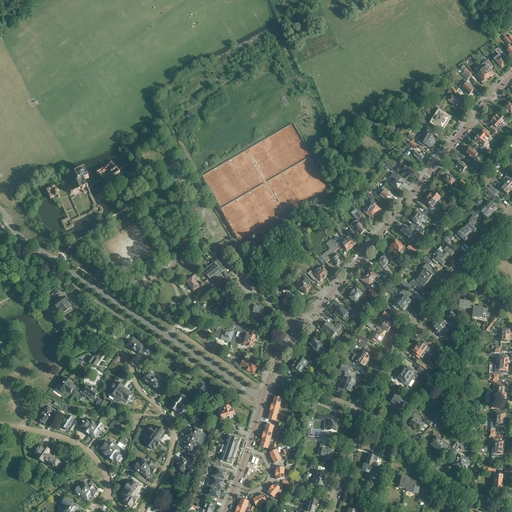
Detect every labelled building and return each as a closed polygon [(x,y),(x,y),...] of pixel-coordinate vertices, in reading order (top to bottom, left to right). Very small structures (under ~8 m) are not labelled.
[(504,56),(498,49),(495,51),(499,56),(494,59),(501,68),(502,68),(504,66),(506,64),(504,62),(503,60),(503,61),(501,58),(504,56)] [(490,71),(489,69),(493,67),(488,61),(480,67),(489,78),(489,77),(490,76),(490,77),(493,75),(492,75),(493,74),(494,73),(491,70),(490,71)] [(471,74),(465,69),(466,68),(463,65),(460,68),(463,71),(469,76),(471,74)] [(488,78),(489,78),(479,66),(474,69),(478,74),(476,75),(481,82),(483,81),(484,81),(485,81),(486,80),(486,79),(488,78)] [(472,87),(466,81),(464,84),(465,85),(462,87),(464,89),(463,90),(466,93),(465,94),(468,96),(469,95),(473,91),(473,89),(471,88),(472,87)] [(457,92),(452,87),(450,85),(448,87),(450,90),(447,93),(449,94),(448,96),(448,97),(449,98),(447,101),(453,105),(452,107),(455,109),(456,107),(457,107),(457,106),(458,107),(459,104),(460,102),(455,98),(456,97),(455,96),(455,95),(454,94),(457,92)] [(447,110),(441,106),(434,117),(436,118),(445,124),(446,122),(447,121),(448,120),(448,119),(448,118),(448,117),(446,115),(445,116),(444,116),(445,116),(443,115),(444,113),(445,113),(447,110)] [(498,114),(494,119),(504,127),(510,119),(505,115),(503,117),(502,116),(501,117),(498,114)] [(444,126),(445,124),(436,118),(435,120),(434,120),(432,123),(434,124),(437,127),(438,127),(441,129),(442,128),(443,128),(443,127),(443,126),(444,126)] [(504,127),(494,119),(490,123),(493,125),(490,129),(495,133),(498,130),(500,131),(504,127)] [(432,129),(425,124),(423,123),(421,126),(427,129),(423,136),(434,144),(436,141),(435,141),(437,138),(429,133),(432,129)] [(386,127),(393,132),(396,129),(389,124),(386,127)] [(480,135),(479,135),(487,141),(488,140),(490,141),(492,138),(491,137),(491,136),(490,137),(487,134),(488,134),(487,133),(487,134),(484,131),(480,135)] [(498,136),(506,143),(507,143),(511,136),(511,134),(507,140),(500,134),(498,136)] [(489,142),(487,141),(479,135),(480,136),(476,141),(478,143),(479,142),(480,143),(479,143),(480,143),(483,146),(485,147),(489,142)] [(434,144),(423,136),(418,143),(424,147),(425,145),(430,148),(432,146),(434,144)] [(411,152),(414,154),(412,156),(420,162),(424,157),(422,156),(422,155),(419,153),(416,151),(415,152),(412,149),(411,148),(410,148),(405,154),(408,157),(411,152)] [(478,154),(470,148),(470,149),(469,149),(468,150),(468,151),(466,154),(474,161),(476,158),(475,157),(478,154)] [(110,162),(115,169),(110,172),(114,177),(120,173),(118,170),(117,168),(112,161),(110,162)] [(461,164),(459,162),(454,167),(458,171),(461,173),(462,172),(464,170),(467,172),(470,168),(477,174),(478,172),(471,166),(470,168),(467,166),(462,162),(461,164)] [(109,174),(106,171),(110,167),(107,164),(97,172),(103,178),(109,174)] [(404,166),(402,164),(398,169),(400,171),(408,177),(412,172),(410,171),(407,168),(406,168),(404,166)] [(92,213),(94,212),(94,213),(95,214),(97,214),(98,215),(100,214),(101,213),(102,212),(102,210),(102,208),(102,207),(101,206),(99,205),(98,205),(97,205),(92,195),(89,190),(90,189),(89,189),(88,188),(88,187),(84,179),(89,177),(85,168),(75,172),(78,178),(77,180),(77,181),(57,190),(55,186),(47,190),(51,199),(58,196),(58,198),(65,212),(65,213),(68,218),(67,218),(61,221),(62,222),(61,222),(62,223),(64,228),(64,229),(65,229),(66,230),(71,227),(71,228),(72,227),(73,226),(73,225),(73,224),(73,223),(72,222),(73,222),(92,213)] [(389,178),(391,180),(389,183),(391,184),(398,190),(399,190),(400,189),(400,188),(400,187),(402,185),(397,182),(400,179),(394,173),(389,178)] [(451,177),(448,175),(447,177),(446,177),(445,178),(444,179),(444,180),(447,183),(445,186),(449,189),(451,186),(453,188),(456,183),(450,178),(451,177)] [(506,179),(503,183),(504,184),(511,190),(511,188),(511,180),(509,178),(509,179),(508,179),(507,181),(506,179)] [(498,188),(500,190),(503,192),(503,191),(504,192),(507,194),(510,192),(511,190),(504,184),(503,183),(503,182),(498,188)] [(381,200),(383,199),(384,199),(387,202),(388,201),(388,202),(390,200),(389,200),(389,199),(390,200),(391,198),(387,194),(389,191),(383,186),(379,191),(378,191),(377,192),(376,193),(375,194),(376,195),(375,195),(381,200)] [(488,189),(490,190),(495,195),(497,193),(490,186),(488,189)] [(485,191),(489,194),(494,198),(496,196),(487,188),(485,191)] [(430,194),(428,196),(436,203),(440,198),(435,194),(436,193),(434,191),(433,192),(431,194),(430,194)] [(434,207),(437,204),(436,203),(428,196),(426,199),(427,199),(425,202),(424,203),(429,207),(430,208),(430,209),(431,209),(431,210),(432,210),(433,210),(433,209),(434,209),(434,208),(434,207)] [(372,200),(366,207),(377,215),(378,213),(379,212),(380,212),(380,211),(380,210),(377,207),(375,205),(376,204),(372,200)] [(485,207),(492,213),(497,208),(497,207),(497,206),(495,204),(494,205),(490,201),(485,207)] [(375,217),(377,215),(366,207),(363,211),(366,214),(369,217),(372,220),(373,219),(374,219),(375,218),(375,217)] [(487,218),(492,213),(485,207),(480,213),(487,219),(488,219),(487,218)] [(417,210),(414,215),(422,221),(424,223),(426,220),(426,221),(428,219),(417,210)] [(282,228),(286,226),(285,224),(293,220),(292,217),(294,216),(292,213),(290,215),(278,222),(280,226),(278,227),(280,230),(283,228),(282,228)] [(420,224),(422,221),(414,215),(410,219),(419,226),(416,230),(421,235),(424,231),(420,225),(420,224)] [(477,219),(473,215),(472,217),(472,218),(471,220),(469,221),(468,223),(467,224),(466,225),(467,226),(464,229),(469,234),(472,231),(473,233),(476,230),(473,227),(473,226),(477,223),(475,221),(477,219)] [(359,222),(354,226),(360,234),(365,230),(359,222)] [(202,227),(197,230),(199,235),(198,238),(196,246),(197,246),(196,250),(192,253),(196,258),(202,253),(203,248),(204,248),(204,246),(205,246),(207,245),(207,243),(206,242),(205,241),(205,240),(205,239),(206,234),(202,227)] [(406,230),(404,228),(400,232),(406,237),(405,238),(410,243),(414,238),(412,237),(415,234),(411,230),(409,232),(407,229),(406,230)] [(466,237),(469,234),(464,229),(463,228),(455,236),(459,240),(461,238),(461,239),(462,239),(465,242),(467,239),(466,237)] [(343,238),(351,248),(353,247),(356,244),(353,241),(357,238),(350,230),(348,232),(347,234),(343,238)] [(189,234),(181,239),(183,243),(191,239),(189,234)] [(350,250),(351,248),(343,238),(334,244),(338,249),(340,251),(344,248),(346,252),(349,249),(350,250)] [(338,249),(334,244),(331,240),(326,244),(331,251),(326,255),(325,253),(320,257),(326,263),(326,262),(328,261),(331,259),(336,266),(341,262),(340,260),(338,257),(337,257),(334,252),(338,249)] [(403,247),(395,241),(393,243),(392,243),(391,244),(391,245),(390,247),(393,249),(394,248),(399,252),(400,253),(405,247),(403,246),(403,247)] [(450,250),(450,249),(452,248),(449,245),(444,250),(441,247),(441,246),(437,250),(446,258),(449,255),(451,256),(453,253),(450,250)] [(416,251),(409,246),(407,248),(416,255),(417,254),(415,252),(416,251)] [(443,261),(446,258),(437,250),(433,255),(435,256),(432,260),(437,264),(438,262),(439,262),(442,266),(445,262),(443,261)] [(380,259),(387,265),(389,262),(390,263),(392,261),(384,254),(383,256),(382,256),(381,256),(380,258),(380,259)] [(385,267),(387,265),(380,259),(379,259),(378,259),(377,261),(378,261),(377,262),(376,264),(385,271),(387,269),(386,268),(385,267)] [(226,266),(221,260),(218,262),(217,261),(203,271),(209,279),(214,275),(216,277),(225,270),(223,268),(226,266)] [(420,275),(428,282),(431,278),(431,277),(432,276),(430,274),(432,272),(430,271),(432,268),(426,263),(421,270),(422,272),(419,275),(420,275)] [(319,269),(318,270),(325,278),(326,277),(326,276),(327,276),(328,275),(328,274),(329,274),(323,267),(320,269),(319,269)] [(325,278),(318,270),(316,269),(312,273),(310,271),(308,274),(314,281),(315,279),(318,283),(320,282),(320,281),(321,281),(322,281),(322,280),(323,279),(323,280),(325,278)] [(367,275),(366,276),(373,281),(375,279),(376,280),(378,278),(370,271),(369,273),(368,273),(367,273),(366,274),(367,275)] [(423,288),(428,282),(420,275),(418,278),(415,277),(412,281),(411,280),(409,283),(415,288),(417,285),(419,287),(421,286),(423,288)] [(375,283),(373,281),(366,276),(365,276),(363,278),(364,278),(364,279),(363,280),(371,287),(375,283)] [(200,287),(192,277),(186,282),(193,292),(200,287)] [(302,283),(300,284),(298,288),(300,289),(306,294),(307,293),(308,293),(308,292),(308,291),(310,289),(307,287),(310,283),(305,278),(302,283)] [(401,279),(399,282),(409,290),(411,287),(401,279)] [(354,289),(352,293),(360,299),(362,297),(364,299),(366,296),(360,291),(358,289),(358,290),(356,288),(355,290),(354,289)] [(368,291),(372,294),(376,298),(379,295),(370,288),(368,291)] [(50,296),(53,301),(60,295),(57,291),(50,296)] [(287,292),(286,294),(285,297),(282,302),(284,303),(284,304),(285,305),(286,305),(287,305),(293,296),(287,292)] [(360,299),(352,293),(349,296),(350,296),(348,297),(350,299),(352,301),(354,302),(353,304),(356,306),(359,302),(358,302),(360,299)] [(404,295),(400,300),(407,306),(411,301),(407,298),(408,297),(405,294),(404,295)] [(54,306),(54,308),(55,310),(57,310),(58,309),(58,310),(59,309),(63,315),(72,308),(71,308),(72,307),(72,306),(71,304),(69,304),(68,303),(64,298),(54,305),(55,305),(54,306)] [(474,307),(475,300),(471,299),(471,302),(468,301),(468,300),(465,300),(465,301),(460,300),(459,307),(470,308),(473,309),(474,307)] [(407,306),(400,300),(396,305),(394,308),(397,311),(399,308),(403,311),(404,310),(404,311),(406,308),(405,308),(407,306)] [(255,316),(256,314),(256,313),(262,314),(264,308),(262,308),(263,306),(259,305),(259,307),(255,306),(256,303),(249,301),(247,307),(252,308),(252,307),(254,308),(253,312),(253,311),(252,315),(255,316)] [(347,310),(358,320),(362,315),(351,307),(350,306),(347,310)] [(484,308),(474,307),(473,309),(472,317),(481,318),(485,320),(486,316),(485,316),(486,316),(490,316),(490,314),(486,313),(486,309),(483,308),(484,308)] [(342,309),(340,308),(338,310),(337,310),(336,311),(336,312),(334,315),(337,318),(339,315),(343,319),(346,316),(348,314),(345,312),(346,312),(342,309)] [(391,316),(385,311),(382,315),(388,320),(391,316)] [(439,321),(437,323),(443,329),(448,325),(448,324),(446,321),(445,322),(441,318),(441,319),(440,318),(438,320),(439,321)] [(385,321),(381,328),(379,330),(380,331),(385,334),(387,332),(391,327),(392,326),(390,325),(391,323),(388,322),(387,323),(385,321)] [(343,327),(336,322),(332,327),(327,323),(322,329),(332,337),(336,332),(338,333),(343,327)] [(433,327),(432,327),(436,331),(435,332),(438,335),(440,337),(446,332),(443,329),(437,323),(435,325),(434,324),(432,326),(433,327)] [(498,336),(501,336),(510,337),(510,336),(511,336),(511,330),(508,330),(508,329),(501,328),(502,327),(498,327),(498,330),(499,330),(498,336)] [(252,331),(242,328),(239,338),(243,339),(254,342),(255,340),(254,339),(255,338),(255,337),(255,336),(256,332),(254,332),(254,331),(252,331)] [(231,343),(231,342),(234,331),(224,329),(221,340),(224,341),(224,338),(229,339),(228,342),(231,343)] [(384,337),(385,334),(380,331),(379,333),(375,331),(370,339),(376,342),(377,340),(380,343),(384,337)] [(130,344),(128,346),(130,347),(136,352),(139,354),(139,353),(143,355),(146,350),(145,350),(147,347),(144,345),(133,337),(129,342),(130,344)] [(316,341),(314,339),(312,341),(311,341),(309,343),(310,344),(309,344),(314,348),(313,348),(317,352),(320,348),(321,349),(325,344),(318,338),(316,341)] [(253,344),(254,342),(243,339),(242,341),(241,344),(243,345),(242,345),(247,346),(252,348),(252,347),(253,346),(253,345),(253,344)] [(367,344),(365,343),(359,339),(357,342),(359,344),(359,345),(364,349),(367,344)] [(419,342),(415,347),(423,353),(424,353),(426,351),(428,352),(429,349),(429,348),(426,346),(426,347),(419,342)] [(220,346),(216,343),(211,350),(215,353),(220,346)] [(420,357),(423,353),(415,347),(412,351),(413,352),(412,354),(419,359),(420,357)] [(452,353),(446,348),(443,351),(449,356),(452,353)] [(356,355),(367,362),(368,359),(370,360),(371,358),(370,357),(370,356),(370,355),(368,354),(368,355),(366,354),(367,353),(363,351),(363,352),(361,355),(357,353),(356,355)] [(355,354),(352,360),(356,362),(356,363),(359,366),(360,365),(364,367),(365,367),(367,365),(366,364),(367,362),(356,355),(355,354)] [(500,355),(499,364),(508,365),(508,364),(509,363),(509,361),(508,361),(508,358),(505,358),(505,355),(500,355)] [(295,362),(303,368),(303,367),(305,365),(306,366),(308,363),(308,362),(309,362),(311,359),(308,358),(306,361),(299,357),(297,359),(296,359),(295,361),(295,362)] [(256,367),(251,363),(250,364),(244,360),(240,366),(246,369),(245,370),(249,372),(250,371),(252,372),(253,372),(256,368),(256,367)] [(305,368),(303,367),(303,368),(295,362),(293,364),(294,364),(293,365),(292,366),(292,367),(291,368),(294,371),(295,370),(300,373),(302,370),(303,371),(305,368)] [(499,364),(496,364),(496,373),(502,374),(502,373),(505,373),(506,373),(506,371),(508,371),(508,365),(499,364)] [(403,370),(402,372),(412,379),(417,372),(410,367),(409,369),(406,366),(405,367),(404,367),(403,369),(403,370)] [(150,372),(144,381),(157,390),(162,383),(158,380),(160,379),(150,372)] [(408,386),(412,379),(402,372),(401,374),(399,374),(398,376),(398,378),(401,380),(401,382),(408,386)] [(351,379),(351,378),(353,375),(349,373),(347,378),(345,381),(343,380),(342,382),(353,387),(354,384),(355,384),(356,382),(355,382),(355,381),(351,379)] [(57,391),(63,395),(64,393),(68,396),(69,394),(70,394),(73,388),(75,386),(71,383),(66,379),(57,391)] [(115,399),(123,387),(118,383),(116,385),(113,382),(107,390),(111,393),(109,395),(115,399)] [(353,387),(342,382),(340,382),(337,391),(341,393),(342,390),(346,392),(346,391),(351,393),(351,392),(352,390),(352,389),(353,387)] [(202,383),(198,390),(209,398),(214,391),(202,383)] [(496,392),(506,392),(508,391),(508,389),(507,389),(507,386),(504,386),(504,383),(495,383),(494,392),(496,392)] [(83,394),(92,400),(93,398),(94,399),(98,393),(88,386),(88,387),(85,385),(82,390),(85,392),(83,394)] [(120,402),(122,400),(125,402),(126,400),(127,401),(131,395),(130,395),(131,393),(123,387),(115,399),(120,402)] [(492,392),(491,402),(496,402),(496,398),(497,398),(506,399),(506,392),(496,392),(494,392),(492,392)] [(181,414),(189,403),(177,394),(174,399),(177,401),(172,408),(177,412),(178,412),(181,414)] [(396,394),(393,398),(392,398),(391,398),(391,399),(391,400),(391,401),(391,402),(401,409),(405,403),(408,405),(411,401),(407,398),(405,400),(396,394)] [(47,409),(39,421),(44,425),(51,416),(52,417),(56,412),(49,406),(47,409)] [(231,411),(229,406),(219,409),(222,419),(229,417),(230,419),(234,418),(233,416),(233,415),(232,410),(231,411)] [(494,411),(494,414),(493,414),(493,415),(493,416),(493,417),(493,418),(493,419),(493,420),(496,420),(505,420),(506,419),(506,417),(505,417),(505,414),(501,414),(502,411),(494,411)] [(420,418),(415,414),(411,418),(413,420),(410,424),(415,428),(415,429),(418,431),(423,425),(423,424),(418,420),(420,418)] [(332,416),(326,416),(324,416),(323,415),(321,415),(320,415),(318,415),(317,419),(319,420),(320,420),(322,420),(323,421),(325,421),(325,422),(326,422),(326,426),(324,426),(324,431),(336,431),(336,422),(334,422),(334,419),(332,419),(332,416)] [(70,431),(76,422),(68,416),(61,426),(67,430),(68,430),(70,431)] [(84,431),(89,435),(96,425),(91,421),(90,423),(86,420),(82,427),(85,430),(84,431)] [(98,423),(96,425),(89,435),(95,439),(104,426),(98,423)] [(159,440),(165,431),(159,427),(159,428),(157,426),(155,429),(152,427),(148,433),(149,433),(159,440)] [(191,431),(190,434),(189,433),(187,437),(189,438),(199,445),(203,440),(201,438),(204,435),(195,429),(193,432),(191,431)] [(429,443),(435,449),(443,440),(434,432),(432,434),(435,437),(429,443)] [(147,440),(145,443),(152,449),(152,448),(154,450),(156,447),(157,447),(161,441),(159,440),(149,433),(148,433),(145,439),(147,440)] [(229,443),(237,446),(239,440),(231,437),(228,436),(228,439),(230,439),(229,443)] [(463,441),(459,446),(461,448),(463,445),(465,446),(467,444),(470,440),(467,437),(463,441)] [(195,451),(197,452),(201,446),(199,445),(189,438),(187,441),(186,444),(187,445),(185,448),(193,454),(195,451)] [(494,443),(494,448),(503,448),(503,447),(504,447),(504,445),(503,445),(503,442),(500,442),(500,439),(492,438),(492,443),(494,443)] [(450,446),(443,440),(435,449),(441,454),(445,449),(447,451),(450,448),(450,446)] [(106,441),(100,450),(103,452),(102,454),(107,457),(108,458),(116,445),(111,441),(110,443),(106,441)] [(229,443),(227,449),(235,452),(237,446),(229,443)] [(116,445),(108,458),(113,461),(114,460),(117,463),(123,454),(120,452),(122,449),(116,445),(117,445),(116,445)] [(37,458),(43,462),(48,454),(50,451),(45,448),(44,448),(40,446),(35,454),(39,456),(37,458)] [(367,460),(366,465),(372,467),(373,461),(377,462),(379,455),(381,456),(383,450),(377,448),(375,454),(373,453),(372,455),(369,454),(368,457),(367,457),(366,460),(367,460)] [(494,448),(492,448),(491,457),(499,458),(499,455),(503,455),(503,448),(494,448)] [(225,455),(233,458),(235,452),(227,449),(225,455)] [(327,457),(326,459),(331,460),(332,458),(333,452),(331,452),(331,450),(328,449),(328,450),(321,449),(321,450),(322,450),(321,455),(327,457)] [(271,458),(272,458),(279,455),(276,450),(269,453),(270,456),(271,458)] [(53,466),(56,469),(60,463),(48,454),(43,462),(52,468),(53,466)] [(231,464),(233,458),(225,455),(223,459),(221,458),(220,460),(223,461),(231,464)] [(281,460),(279,455),(272,458),(272,459),(272,460),(272,461),(273,461),(274,464),(281,460)] [(465,461),(464,462),(458,468),(458,469),(463,473),(467,469),(466,468),(469,465),(467,463),(473,456),(470,455),(465,461)] [(190,473),(194,467),(192,466),(194,463),(186,457),(184,460),(182,459),(180,462),(178,464),(180,465),(177,469),(186,475),(188,472),(190,473)] [(458,469),(458,468),(464,462),(458,457),(454,462),(455,463),(453,465),(458,469)] [(144,460),(140,465),(152,474),(156,469),(144,460)] [(138,464),(134,469),(147,478),(148,475),(151,477),(152,474),(140,465),(138,464)] [(371,469),(372,467),(366,465),(364,464),(362,468),(362,467),(361,470),(362,470),(361,471),(366,472),(366,473),(369,474),(369,473),(370,474),(370,473),(370,474),(370,473),(378,476),(380,471),(379,471),(379,472),(377,471),(377,470),(374,469),(374,470),(372,469),(371,469)] [(495,468),(483,467),(483,470),(488,470),(488,472),(492,472),(492,478),(494,478),(493,483),(494,483),(494,488),(501,489),(502,482),(502,481),(502,475),(495,475),(495,468)] [(212,478),(217,480),(218,477),(224,479),(225,479),(226,479),(226,476),(227,473),(215,469),(213,475),(212,475),(211,478),(212,478)] [(315,478),(324,480),(325,477),(326,477),(327,474),(321,473),(321,472),(319,472),(316,471),(315,475),(314,478),(315,478)] [(399,488),(406,489),(407,489),(408,481),(409,479),(402,478),(402,477),(399,488)] [(209,488),(214,490),(215,487),(221,489),(222,486),(223,486),(224,483),(223,483),(223,482),(217,480),(212,478),(210,485),(208,484),(207,487),(209,488)] [(324,482),(324,480),(315,478),(314,480),(313,480),(312,484),(317,485),(319,486),(319,485),(324,486),(325,482),(324,482)] [(416,483),(408,481),(407,489),(406,489),(406,492),(413,493),(418,494),(419,488),(415,487),(416,483)] [(141,487),(133,482),(131,486),(129,484),(125,490),(127,491),(138,499),(140,496),(138,494),(139,492),(139,491),(141,487)] [(85,483),(81,488),(94,497),(97,492),(85,483)] [(271,488),(277,493),(281,489),(278,487),(278,486),(277,486),(275,484),(273,486),(272,486),(271,487),(271,488)] [(79,487),(75,493),(88,501),(89,499),(92,500),(94,497),(81,488),(79,487)] [(214,490),(209,488),(206,494),(205,497),(211,499),(212,496),(218,498),(219,496),(220,495),(221,493),(220,492),(214,490)] [(273,498),(277,493),(271,488),(271,489),(270,489),(269,490),(269,491),(267,493),(270,495),(271,496),(273,498)] [(138,499),(127,491),(123,497),(126,498),(123,502),(131,508),(134,504),(138,499)] [(425,504),(427,496),(420,494),(419,502),(425,504)] [(258,497),(261,504),(264,503),(265,505),(267,504),(263,495),(261,496),(260,495),(259,496),(258,497)] [(309,495),(306,505),(316,508),(317,508),(318,504),(317,503),(318,501),(315,500),(316,497),(309,495)] [(65,496),(60,503),(64,506),(72,511),(78,511),(76,510),(78,508),(72,503),(74,500),(72,498),(71,500),(65,496)] [(256,507),(261,504),(258,497),(257,497),(255,498),(253,499),(256,507)] [(240,502),(239,504),(246,507),(248,501),(245,500),(244,500),(241,499),(240,500),(240,501),(240,502)] [(206,505),(204,509),(211,511),(212,511),(215,506),(206,503),(204,502),(203,504),(206,505)]
